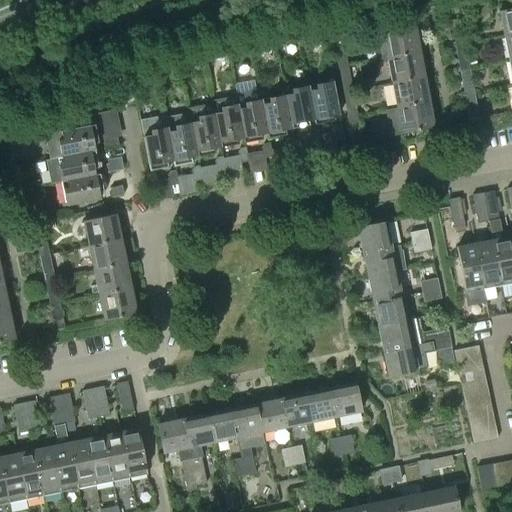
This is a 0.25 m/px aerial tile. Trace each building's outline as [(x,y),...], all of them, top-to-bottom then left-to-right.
[(502,36),(511,34),(511,8),(498,11),(502,36)] [(449,20),(452,37),(461,35),(458,19),(449,20)] [(385,59),(418,53),(413,27),(381,34),(385,59)] [(511,34),(502,36),(507,61),(511,60),(511,34)] [(335,60),(345,58),(341,41),(332,43),(335,60)] [(463,44),(453,46),(457,62),(466,60),(463,44)] [(423,77),(418,53),(385,59),(390,84),(423,77)] [(349,83),(346,67),(337,68),(340,85),(349,83)] [(468,69),(458,70),(461,87),(471,85),(468,69)] [(428,102),(423,77),(390,84),(395,108),(428,102)] [(315,89),(308,90),(313,119),(314,124),(332,121),(331,116),(337,115),(331,81),(315,84),(315,89)] [(285,95),(284,95),(289,124),(290,129),(308,125),(307,121),(313,119),(308,90),(307,86),(291,89),(292,93),(285,95)] [(351,91),(341,93),(344,110),(354,108),(351,91)] [(259,92),(234,97),(242,138),(243,142),(261,139),(260,134),(266,133),(261,104),(259,92)] [(473,93),(463,95),(466,112),(476,110),(473,93)] [(269,103),(261,104),(266,133),(267,138),(284,134),(284,130),(290,129),(289,124),(284,95),(268,98),(269,103)] [(242,138),(234,97),(211,101),(211,103),(213,114),(218,142),(219,147),(236,143),(236,139),(241,138),(242,138)] [(428,102),(384,110),(385,113),(386,113),(386,115),(387,120),(389,125),(392,130),(396,134),(433,127),(428,102)] [(213,114),(211,103),(187,108),(188,113),(190,122),(189,123),(196,156),(214,153),(213,148),(219,147),(218,142),(213,114)] [(190,122),(188,113),(165,117),(167,127),(168,132),(167,132),(172,161),(174,165),(191,162),(190,157),(196,156),(189,123),(190,122)] [(167,127),(165,117),(165,115),(139,120),(149,170),(167,167),(166,162),(171,161),(172,161),(167,132),(168,132),(167,127)] [(359,132),(356,116),(346,118),(349,134),(359,132)] [(97,142),(94,124),(43,134),(49,159),(61,157),(61,156),(90,150),(94,149),(93,143),(97,142)] [(334,140),(335,140),(342,139),(339,124),(334,125),(332,129),(334,140)] [(319,144),(317,136),(316,129),(310,130),(308,134),(311,145),(319,144)] [(118,146),(116,137),(105,139),(103,142),(104,148),(118,146)] [(295,153),(293,140),(293,138),(287,139),(285,143),(287,154),(295,153)] [(271,158),(270,150),(268,143),(263,144),(261,147),(263,159),(271,158)] [(247,162),(246,154),(244,147),(239,148),(237,152),(239,163),(247,162)] [(61,157),(49,159),(44,160),(49,184),(66,181),(66,180),(94,174),(93,168),(98,167),(94,149),(90,150),(61,156),(61,157)] [(224,171),(222,159),(222,156),(216,157),(214,161),(216,172),(224,171)] [(103,167),(104,173),(118,170),(116,161),(105,164),(103,167)] [(201,180),(199,168),(198,166),(193,167),(191,170),(193,182),(201,180)] [(177,185),(176,177),(174,170),(169,171),(167,175),(169,186),(177,185)] [(66,180),(66,181),(67,188),(62,189),(65,206),(99,199),(98,192),(102,191),(99,174),(94,174),(66,180)] [(107,191),(109,197),(123,194),(121,185),(110,188),(107,191)] [(482,193),(487,221),(491,240),(500,286),(511,283),(511,255),(508,237),(507,230),(501,231),(493,191),(482,193)] [(487,221),(482,193),(471,195),(476,223),(487,221)] [(464,226),(458,197),(447,200),(453,228),(464,226)] [(87,246),(119,239),(114,215),(81,222),(87,246)] [(362,254),(391,247),(385,222),(356,228),(362,254)] [(33,232),(36,248),(46,246),(42,230),(33,232)] [(411,243),(428,239),(426,230),(409,233),(411,243)] [(119,239),(87,246),(92,271),(124,264),(119,239)] [(428,239),(411,243),(414,253),(430,250),(428,239)] [(500,286),(491,240),(473,243),(482,289),(500,286)] [(482,289),(473,243),(456,247),(465,293),(482,289)] [(396,272),(391,247),(362,254),(367,278),(396,272)] [(47,254),(38,256),(41,272),(51,270),(47,254)] [(92,271),(95,285),(89,286),(90,293),(96,292),(97,295),(130,288),(124,264),(92,271)] [(396,272),(367,278),(372,303),(401,296),(396,272)] [(53,279),(43,281),(46,297),(56,295),(53,279)] [(422,292),(438,289),(436,279),(420,282),(422,292)] [(135,313),(130,288),(97,295),(102,320),(135,313)] [(3,289),(0,290),(0,315),(8,314),(3,289)] [(438,289),(422,292),(424,302),(441,299),(438,289)] [(401,296),(372,303),(378,327),(407,321),(401,296)] [(503,300),(486,303),(489,316),(505,313),(503,300)] [(58,303),(48,305),(51,321),(61,319),(58,303)] [(8,314),(0,315),(0,341),(13,339),(8,314)] [(414,319),(407,321),(378,327),(383,351),(412,345),(420,343),(414,319)] [(432,341),(449,337),(447,327),(430,331),(432,341)] [(449,337),(432,341),(435,351),(451,348),(449,337)] [(417,370),(412,345),(383,351),(388,376),(417,370)] [(456,362),(480,357),(478,346),(453,351),(456,362)] [(483,369),(480,357),(456,362),(458,374),(483,369)] [(485,381),(483,369),(458,374),(461,386),(485,381)] [(485,381),(461,386),(463,397),(487,391),(485,381)] [(127,382),(116,384),(121,412),(132,410),(127,382)] [(354,383),(329,388),(335,417),(360,412),(354,383)] [(102,386),(92,389),(98,417),(108,414),(102,386)] [(335,417),(329,388),(305,393),(311,422),(335,417)] [(98,417),(92,389),(81,391),(87,419),(98,417)] [(487,391),(463,397),(465,408),(490,403),(487,391)] [(305,393),(280,398),(286,427),(311,422),(305,393)] [(68,394),(58,396),(63,424),(73,422),(68,394)] [(63,424),(58,396),(46,398),(52,426),(63,424)] [(286,427),(280,398),(255,403),(261,432),(286,427)] [(34,401),(24,403),(30,431),(40,429),(34,401)] [(30,431),(24,403),(12,405),(18,433),(30,431)] [(261,432),(255,403),(231,408),(237,437),(241,458),(245,476),(255,473),(252,456),(251,456),(249,448),(264,445),(261,432)] [(490,403),(465,408),(468,420),(492,414),(490,403)] [(237,437),(231,408),(206,414),(212,442),(237,437)] [(206,414),(182,419),(196,485),(206,483),(200,457),(202,457),(199,445),(212,442),(206,414)] [(495,426),(492,414),(468,420),(470,431),(495,426)] [(196,485),(182,419),(157,424),(163,453),(176,450),(179,462),(180,461),(182,470),(185,487),(196,485)] [(77,488),(67,443),(63,424),(52,426),(56,445),(51,446),(60,492),(77,488)] [(495,426),(470,431),(473,443),(497,438),(495,426)] [(119,432),(128,478),(146,474),(137,428),(119,432)] [(119,432),(102,436),(111,481),(128,478),(119,432)] [(102,436),(85,439),(94,485),(111,481),(102,436)] [(350,436),(339,438),(343,455),(353,453),(350,436)] [(343,455),(339,438),(329,440),(333,457),(343,455)] [(85,439),(67,443),(77,488),(94,485),(85,439)] [(51,446),(34,450),(43,495),(60,492),(51,446)] [(300,446),(290,448),(294,465),(304,463),(300,446)] [(294,465),(290,448),(280,450),(284,467),(294,465)] [(43,495),(34,450),(16,453),(26,499),(43,495)] [(26,499),(16,453),(0,456),(0,463),(8,503),(26,499)] [(245,476),(241,458),(231,461),(235,478),(245,476)] [(511,484),(511,460),(500,463),(505,486),(511,484)] [(426,461),(417,463),(420,477),(429,475),(426,461)] [(0,463),(0,504),(8,503),(0,463)] [(500,463),(488,465),(493,489),(505,486),(500,463)] [(493,489),(488,465),(476,467),(481,491),(493,489)] [(397,467),(387,469),(390,483),(400,481),(397,467)] [(390,483),(387,469),(378,471),(381,485),(390,483)] [(330,481),(333,495),(343,493),(339,479),(330,481)] [(333,495),(330,481),(321,483),(324,497),(333,495)] [(457,511),(452,487),(423,493),(427,511),(457,511)] [(427,511),(423,493),(394,499),(397,511),(427,511)] [(397,511),(394,499),(366,505),(367,511),(397,511)]
